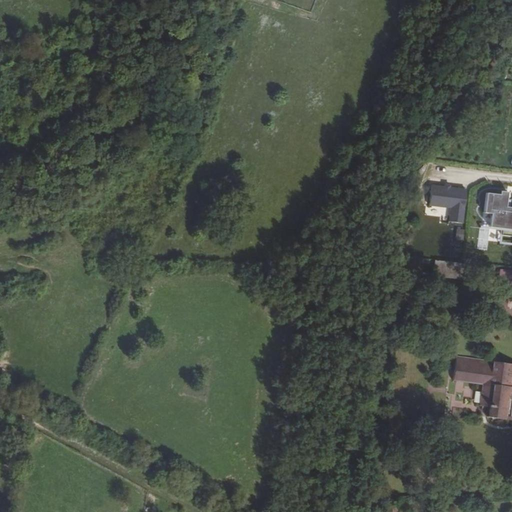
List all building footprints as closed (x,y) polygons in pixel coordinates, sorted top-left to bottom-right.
[(452,207),(450,221),(464,223),(468,190),(432,186),(430,204),(452,207)] [(502,243),(511,243),(511,206),(510,207),(511,193),(484,191),(482,213),(492,214),(491,225),(482,224),(482,228),(511,230),(511,236),(503,236),(502,243)] [(456,229),(456,239),(464,240),(464,230),(456,229)] [(511,271),(500,270),(499,282),(511,283),(511,271)] [(511,317),(511,298),(506,295),(497,308),(511,317)] [(511,387),(511,364),(456,356),(452,381),(481,385),(478,406),(488,407),(486,417),(511,421),(511,411),(511,395),(508,395),(509,388),(511,387)]
